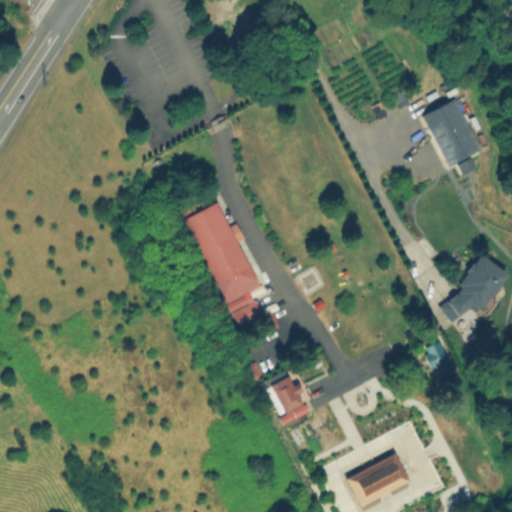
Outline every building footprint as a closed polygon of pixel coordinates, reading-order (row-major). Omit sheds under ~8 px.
[(454,101),(481,150),(446,169),(420,120),(454,101)] [(472,168),(467,157),(453,164),(459,175),(472,168)] [(183,220),(216,203),(229,227),(236,223),(244,240),(237,243),(260,287),(227,304),(183,220)] [(450,322),(439,306),(459,290),(453,285),(477,255),(504,276),(473,315),(469,309),(450,322)] [(275,309),(268,294),(229,312),(236,327),(275,309)] [(449,366),(437,372),(434,366),(430,368),(426,359),(429,357),(425,350),(439,344),(449,366)] [(260,382),(283,369),(293,386),(297,384),(301,392),(296,395),(307,414),(291,423),(292,424),(285,427),(260,382)] [(309,446),(301,451),(289,432),(299,426),(300,428),(306,424),(311,433),(304,437),(309,446)] [(344,481),(393,456),(408,484),(359,510),(344,481)]
